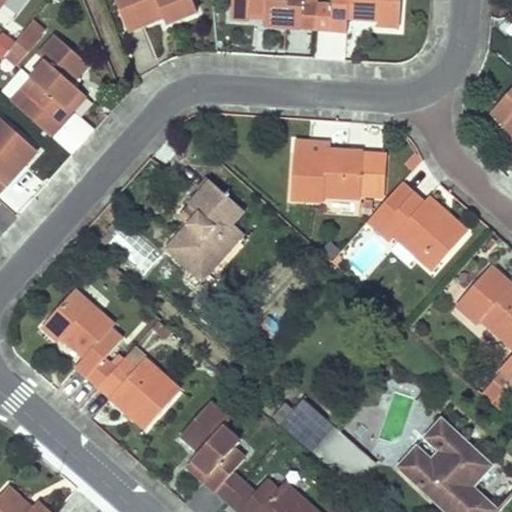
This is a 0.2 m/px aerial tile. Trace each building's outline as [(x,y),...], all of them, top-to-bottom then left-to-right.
[(115,0),(127,29),(162,14),(165,22),(197,9),(193,0),(115,0)] [(230,0),(229,14),(247,15),(248,8),(264,9),(264,21),(300,24),(301,0),(230,0)] [(305,0),(301,0),(300,24),(315,25),(316,1),(305,0)] [(330,0),(331,2),(329,26),(344,27),(346,14),(376,16),(375,21),(398,22),(399,0),(330,0)] [(316,1),(315,25),(329,26),(331,2),(316,1)] [(16,38),(6,51),(17,61),(39,36),(26,25),(16,38)] [(36,83),(26,94),(58,121),(85,93),(71,80),(88,61),(55,32),(38,51),(45,58),(30,76),(36,83)] [(511,85),(491,109),(504,121),(510,116),(511,117),(511,85)] [(26,94),(18,104),(48,132),(58,121),(26,94)] [(76,112),(54,137),(72,154),(95,128),(76,112)] [(0,188),(36,147),(0,115),(0,188)] [(504,121),(501,124),(511,134),(511,117),(510,116),(504,121)] [(327,146),(328,140),(292,138),(292,149),(326,151),(326,146),(327,146)] [(327,146),(326,146),(326,151),(292,149),(289,196),(323,197),(323,193),(361,195),(361,191),(382,192),(384,149),(327,146)] [(208,274),(244,234),(233,224),(245,210),(210,179),(189,202),(198,210),(187,222),(166,246),(191,268),(196,263),(208,274)] [(400,179),(367,217),(389,235),(392,233),(431,268),(465,229),(427,194),(422,198),(400,179)] [(189,202),(178,214),(187,222),(198,210),(189,202)] [(208,274),(196,263),(191,268),(203,279),(208,274)] [(511,282),(490,263),(454,302),(476,321),(480,317),(511,345),(511,282)] [(73,287),(40,324),(58,339),(62,334),(84,354),(75,362),(98,382),(114,364),(104,355),(122,336),(110,324),(112,321),(73,287)] [(114,364),(98,382),(145,425),(180,387),(143,355),(135,364),(123,354),(114,364)] [(283,400),(272,413),(273,414),(351,482),(373,459),(301,395),(291,406),(283,400)] [(209,399),(181,430),(198,447),(186,462),(215,487),(231,469),(245,457),(233,444),(238,439),(222,424),(229,417),(209,399)] [(415,444),(397,463),(449,511),(488,511),(464,489),(470,483),(489,463),(440,417),(423,434),(437,448),(430,457),(415,444)] [(231,469),(215,487),(226,497),(242,479),(231,469)] [(253,489),(237,507),(241,511),(319,511),(282,479),(276,485),(265,475),(253,489)] [(242,479),(226,497),(237,507),(253,489),(242,479)] [(470,483),(464,489),(488,511),(490,511),(496,507),(470,483)] [(8,484),(0,491),(0,511),(51,511),(35,497),(30,503),(8,484)]
